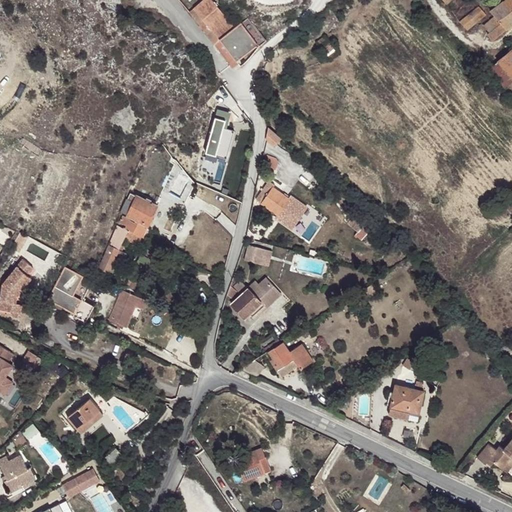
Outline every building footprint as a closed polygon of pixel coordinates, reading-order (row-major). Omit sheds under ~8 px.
[(268,48),(279,38),(273,33),(264,36),(259,33),(252,23),(243,30),(235,20),(233,22),(215,0),(212,0),(194,15),(222,46),(227,43),(244,63),(247,61),(266,46),(268,48)] [(504,31),(511,25),(511,0),(506,0),(490,13),(493,18),(499,25),(504,31)] [(485,17),(477,8),(459,23),(466,32),(485,17)] [(499,25),(493,18),(483,26),(489,33),(499,25)] [(491,42),(504,31),(499,25),(489,33),(486,36),(491,42)] [(314,43),(327,59),(335,53),(332,46),(324,36),(314,43)] [(244,63),(227,43),(222,46),(243,69),(249,63),(247,61),(244,63)] [(511,48),(511,49),(496,62),(511,80),(511,48)] [(511,80),(496,62),(488,69),(505,87),(511,81),(511,80)] [(216,114),(206,150),(216,153),(226,117),(216,114)] [(83,135),(86,129),(80,127),(77,129),(78,133),(83,135)] [(275,145),(280,140),(268,130),(266,138),(275,145)] [(276,161),(266,157),(263,165),(275,171),(278,164),(276,161)] [(327,189),(322,180),(319,182),(324,191),(327,189)] [(272,189),(274,186),(269,183),(256,202),(278,217),(289,200),(272,189)] [(141,190),(130,184),(128,190),(137,195),(139,195),(141,190)] [(139,195),(137,195),(133,203),(127,200),(121,211),(127,215),(127,216),(130,217),(129,219),(121,216),(118,222),(125,226),(125,228),(141,236),(157,205),(153,203),(139,195)] [(153,203),(157,205),(163,208),(166,202),(157,197),(153,203)] [(289,200),(278,217),(276,220),(292,231),(308,208),(291,197),(289,200)] [(364,226),(353,217),(347,224),(358,233),(364,226)] [(123,238),(140,246),(143,238),(118,225),(98,269),(108,273),(120,244),(123,238)] [(370,231),(364,226),(358,233),(356,236),(362,241),(370,231)] [(120,244),(108,273),(118,277),(128,254),(121,251),(123,245),(120,244)] [(151,256),(156,248),(149,244),(146,249),(144,253),(151,256)] [(245,260),(253,262),(256,248),(249,246),(245,260)] [(266,251),(256,248),(253,262),(262,265),(266,251)] [(272,252),(266,251),(262,265),(269,266),(272,252)] [(5,285),(2,310),(18,312),(21,286),(30,275),(36,268),(26,260),(5,285)] [(73,317),(85,323),(95,306),(83,300),(90,286),(82,282),(84,275),(80,274),(65,265),(48,298),(75,313),(73,317)] [(18,312),(2,310),(2,315),(27,318),(30,293),(25,289),(34,279),(30,275),(21,286),(18,312)] [(256,282),(248,288),(242,281),(236,286),(244,294),(230,306),(243,320),(250,314),(254,319),(280,294),(266,280),(259,286),(256,282)] [(229,286),(226,296),(230,298),(235,290),(229,286)] [(377,293),(372,286),(364,292),(369,299),(377,293)] [(122,290),(109,320),(127,327),(135,306),(143,309),(146,300),(122,290)] [(256,321),(282,296),(280,294),(254,319),(256,321)] [(201,324),(188,318),(182,329),(195,336),(201,324)] [(268,346),(270,350),(279,344),(276,340),(268,346)] [(270,350),(269,351),(275,360),(271,362),(276,370),(293,360),(294,359),(289,352),(283,345),(282,342),(279,344),(270,350)] [(0,390),(5,394),(13,381),(1,374),(13,353),(0,344),(0,390)] [(301,345),(289,352),(294,359),(293,360),(298,367),(300,371),(312,363),(301,345)] [(42,358),(29,350),(24,358),(37,367),(42,358)] [(293,360),(276,370),(281,377),(298,367),(293,360)] [(403,366),(409,370),(413,364),(407,360),(403,366)] [(264,367),(255,361),(240,370),(256,378),(264,367)] [(416,382),(414,390),(422,391),(423,383),(416,382)] [(390,408),(419,414),(424,392),(422,391),(414,390),(395,385),(394,393),(390,408)] [(77,429),(100,409),(90,397),(67,417),(77,429)] [(418,422),(419,414),(390,408),(388,416),(418,422)] [(103,413),(100,409),(77,429),(80,433),(103,413)] [(19,431),(11,439),(15,445),(24,440),(19,431)] [(509,459),(511,461),(511,439),(502,451),(498,448),(495,451),(487,445),(475,459),(482,466),(484,464),(488,467),(491,464),(499,471),(509,459)] [(116,448),(105,457),(111,464),(122,455),(116,448)] [(245,484),(266,476),(264,472),(260,462),(266,460),(262,451),(250,456),(236,462),(245,484)] [(7,455),(0,459),(0,463),(6,474),(2,477),(11,493),(25,486),(24,485),(37,478),(31,467),(28,469),(20,454),(9,460),(7,455)] [(504,475),(511,464),(511,461),(509,459),(499,471),(504,475)] [(264,472),(266,476),(268,476),(272,475),(266,460),(260,462),(264,472)] [(117,481),(125,475),(117,465),(111,468),(116,474),(113,477),(117,481)] [(89,471),(64,485),(70,496),(95,483),(89,471)] [(409,493),(411,490),(405,484),(403,487),(409,493)] [(41,511),(62,511),(59,503),(41,511)]
